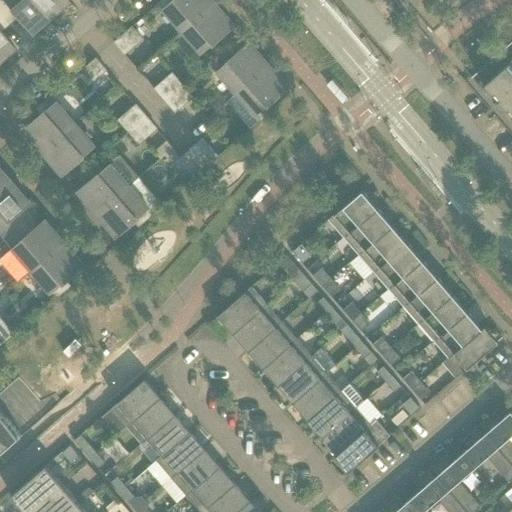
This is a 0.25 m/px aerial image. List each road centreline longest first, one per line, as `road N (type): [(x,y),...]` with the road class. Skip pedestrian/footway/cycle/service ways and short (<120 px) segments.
road 1 (residential): [(289,511),(166,365),(206,329),(353,505)]
road 2 (residential): [(347,0),(511,189)]
road 3 (residential): [(353,505),(511,367)]
road 4 (residential): [(0,96),(110,0)]
